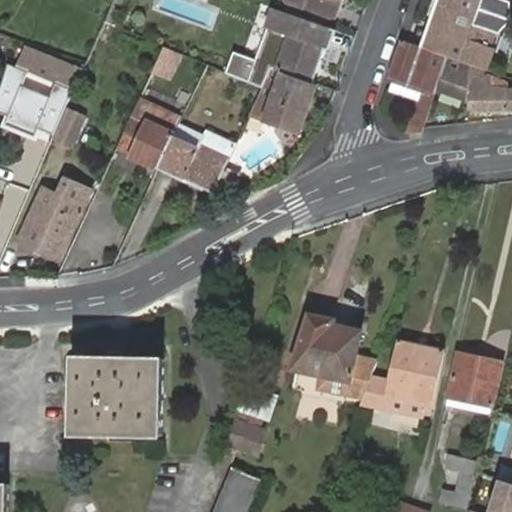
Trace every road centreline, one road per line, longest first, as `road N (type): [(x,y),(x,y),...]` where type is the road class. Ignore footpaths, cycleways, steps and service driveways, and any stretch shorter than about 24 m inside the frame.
road 1 (residential): [(367,175),(295,202),(137,291),(0,306)]
road 2 (residential): [(396,0),(355,117),(367,175)]
road 3 (residential): [(511,150),(367,175)]
